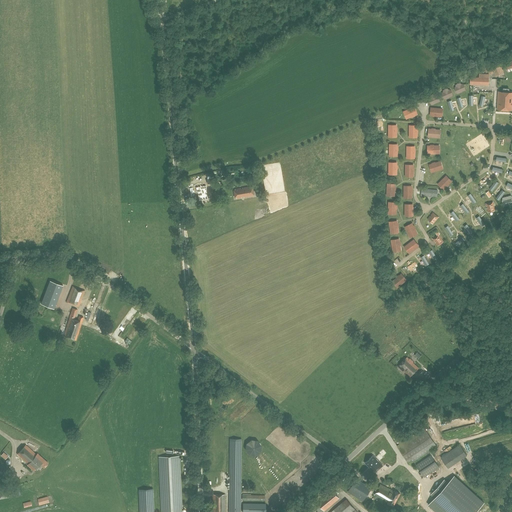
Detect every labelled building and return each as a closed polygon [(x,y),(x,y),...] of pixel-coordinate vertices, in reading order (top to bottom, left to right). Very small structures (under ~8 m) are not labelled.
[(504,72),(501,65),(493,69),(492,69),(488,70),(490,74),(494,73),(494,72),(496,76),(504,72)] [(479,77),(471,77),(470,84),(489,85),(489,74),(479,73),(479,77)] [(498,91),(497,109),(511,110),(511,112),(511,92),(509,92),(503,92),(498,91)] [(408,118),(417,114),(414,107),(406,111),(408,118)] [(440,116),(441,109),(431,108),(431,115),(440,116)] [(438,137),(438,130),(429,129),(428,136),(438,137)] [(432,172),(441,169),(439,162),(430,165),(432,172)] [(482,185),(489,180),(486,176),(479,181),(482,185)] [(443,189),(450,183),(445,177),(438,184),(443,189)] [(495,180),(489,188),(492,191),(498,183),(495,180)] [(208,190),(207,185),(196,187),(197,192),(198,192),(199,200),(208,199),(207,190),(208,190)] [(240,189),(235,189),(236,198),(241,197),(241,196),(243,196),(244,197),(254,195),(252,187),(247,188),(242,188),(242,189),(240,189)] [(502,190),(496,198),(499,200),(505,192),(502,190)] [(470,193),(467,195),(473,203),(476,201),(470,193)] [(486,204),(487,206),(488,208),(487,208),(488,212),(495,210),(493,202),(486,204)] [(460,205),(466,214),(469,211),(463,203),(460,205)] [(453,211),(450,213),(456,221),(459,219),(453,211)] [(433,224),(439,217),(433,213),(431,215),(432,215),(431,216),(430,216),(428,219),(433,224)] [(479,216),(476,218),(481,226),(484,224),(479,216)] [(395,220),(388,221),(390,231),(397,230),(395,220)] [(411,223),(404,226),(408,235),(415,232),(411,223)] [(466,224),(464,226),(470,234),(473,232),(466,224)] [(448,225),(445,227),(450,236),(453,234),(448,225)] [(437,236),(433,239),(434,241),(435,241),(436,242),(435,242),(438,246),(444,241),(439,235),(439,234),(438,232),(435,233),(437,236)] [(463,237),(455,243),(457,246),(465,240),(463,237)] [(398,238),(391,239),(392,249),(399,248),(398,238)] [(414,239),(406,244),(411,250),(418,244),(414,239)] [(432,250),(429,252),(434,260),(437,258),(432,250)] [(423,255),(420,257),(426,266),(429,264),(423,255)] [(402,274),(394,280),(399,286),(406,280),(402,274)] [(63,286),(50,281),(41,305),(54,310),(63,286)] [(79,306),(85,290),(73,286),(66,302),(79,306)] [(78,334),(84,317),(79,315),(78,320),(74,319),(78,309),(73,308),(67,326),(64,336),(76,340),(78,334)] [(410,377),(419,368),(407,357),(398,367),(403,371),(404,371),(410,377)] [(409,464),(436,446),(424,427),(397,446),(409,464)] [(240,511),(242,439),(230,439),(229,511),(240,511)] [(442,454),(447,465),(467,455),(461,444),(442,454)] [(44,467),(48,463),(37,453),(37,454),(26,445),(18,454),(28,463),(27,464),(34,470),(36,467),(37,468),(40,464),(44,467)] [(159,455),(161,511),(182,511),(179,454),(159,455)] [(373,455),(365,463),(374,473),(383,466),(373,455)] [(431,455),(416,465),(424,477),(440,467),(431,455)] [(0,476),(1,478),(10,468),(0,459),(0,476)] [(481,465),(476,469),(480,474),(485,470),(481,465)] [(347,475),(343,480),(351,485),(354,480),(347,475)] [(448,483),(444,479),(431,494),(436,497),(429,504),(437,511),(475,511),(484,502),(455,476),(448,483)] [(0,499),(10,498),(6,481),(0,482),(0,499)] [(11,494),(20,492),(19,485),(9,488),(11,494)] [(389,499),(391,491),(377,487),(375,495),(389,499)] [(397,499),(401,491),(395,488),(393,492),(395,493),(393,497),(397,499)] [(140,511),(154,511),(153,489),(139,490),(140,511)] [(324,511),(339,498),(333,491),(318,503),(324,511)] [(212,511),(225,511),(225,494),(212,494),(212,511)] [(40,505),(49,502),(47,496),(38,499),(40,505)] [(357,511),(356,510),(346,499),(334,509),(336,511),(357,511)] [(265,511),(266,504),(243,503),(243,511),(265,511)]
